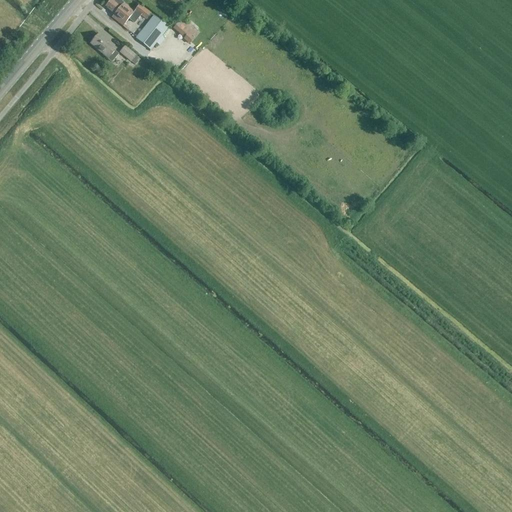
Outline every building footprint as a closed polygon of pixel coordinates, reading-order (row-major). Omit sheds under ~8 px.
[(111,1),(105,8),(114,15),(112,18),(119,24),(123,27),(125,24),(128,20),(134,25),(141,16),(146,20),(151,13),(139,5),(133,13),(123,5),(123,4),(118,0),(115,0),(113,3),(111,1)] [(135,39),(150,51),(169,28),(153,16),(135,39)] [(199,34),(182,18),(172,29),(183,39),(183,40),(189,46),(199,34)] [(111,63),(118,55),(114,52),(116,50),(98,35),(90,44),(107,59),(107,60),(111,63)] [(135,65),(140,60),(136,56),(125,46),(119,53),(131,63),(131,62),(135,65)]
